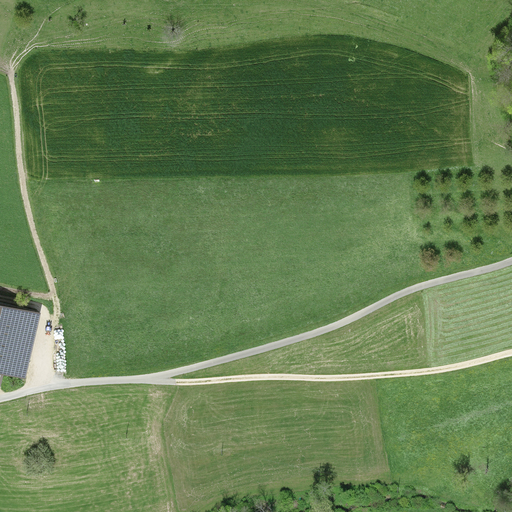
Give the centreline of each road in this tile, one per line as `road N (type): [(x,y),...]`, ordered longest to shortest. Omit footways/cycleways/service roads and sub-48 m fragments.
road 1 (unclassified): [(0,400),(200,368),(511,260)]
road 2 (track): [(155,380),(352,379),(511,352)]
road 3 (track): [(60,386),(52,363),(54,286),(28,207),(10,57)]
